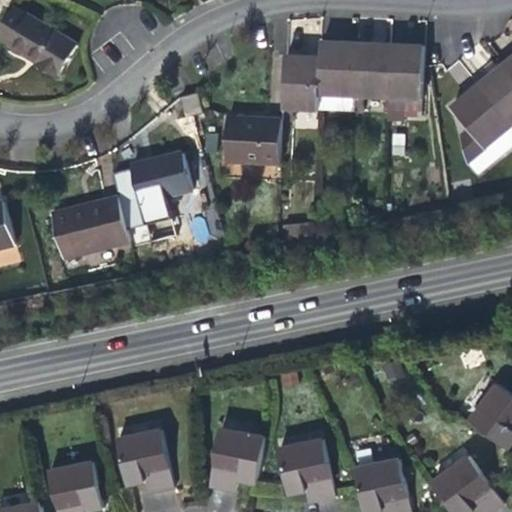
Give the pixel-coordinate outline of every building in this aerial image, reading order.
[(13,7),(0,28),(0,38),(32,57),(61,74),(78,46),(13,7)] [(321,58),(319,95),(354,97),(356,45),(341,44),(321,43),(321,58)] [(378,46),(356,45),(354,97),(389,98),(391,47),(378,46)] [(410,47),(391,47),(389,98),(423,100),(424,68),(425,48),(410,47)] [(286,57),(284,122),(283,123),(293,123),(293,109),(318,110),(319,95),(321,58),(307,58),(286,57)] [(511,128),(511,127),(511,75),(505,67),(493,77),(478,89),(511,128)] [(453,110),(471,131),(486,149),(511,128),(478,89),(467,98),(453,110)] [(181,98),(186,119),(203,115),(198,94),(181,98)] [(354,97),(319,95),(318,110),(354,112),(354,97)] [(282,164),(283,123),(284,122),(260,121),(228,119),(226,162),(282,164)] [(486,149),(471,131),(461,139),(466,165),(486,149)] [(132,167),(139,195),(141,203),(194,190),(185,154),(166,159),(132,167)] [(139,195),(132,167),(113,172),(120,200),(139,195)] [(130,242),(120,200),(86,208),(54,216),(65,258),(130,242)] [(0,204),(0,248),(15,245),(4,203),(0,204)] [(197,244),(211,239),(203,216),(189,221),(197,244)] [(149,221),(151,237),(174,235),(173,219),(149,221)] [(511,392),(500,383),(472,420),(510,449),(511,446),(511,392)] [(210,488),(227,491),(230,476),(241,478),(258,482),(267,437),(222,428),(210,488)] [(157,478),(160,492),(177,488),(164,430),(119,439),(129,484),(147,480),(157,478)] [(319,488),(322,501),(339,498),(326,439),(280,449),(289,494),(308,490),(319,488)] [(485,503),(491,511),(496,511),(507,505),(472,456),(434,483),(454,511),(472,511),(477,509),(485,503)] [(395,507),(396,511),(413,511),(402,459),(358,469),(367,511),(373,511),(384,510),(395,507)] [(58,511),(79,511),(87,510),(105,507),(101,490),(96,462),(51,472),(58,511)] [(238,493),(241,478),(230,476),(227,491),(233,492),(238,493)] [(155,493),(160,492),(157,478),(147,480),(150,494),(155,493)] [(316,502),(322,501),(319,488),(308,490),(311,503),(316,502)] [(0,511),(44,511),(43,503),(0,510),(0,511)] [(491,511),(485,503),(477,509),(478,511),(491,511)]
